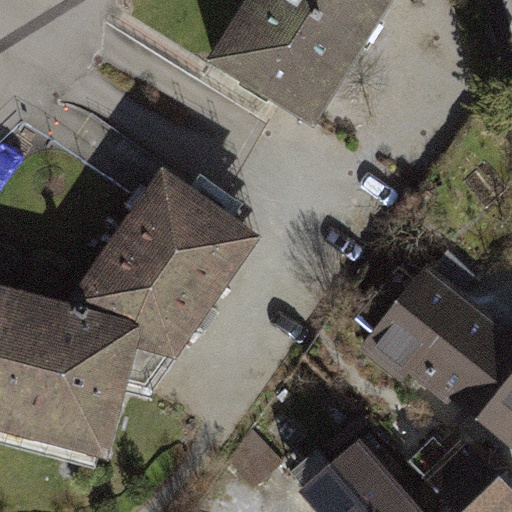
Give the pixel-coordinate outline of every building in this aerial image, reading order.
[(388,0),(243,0),(206,61),(264,97),(311,125),(388,0)] [(257,240),(158,169),(70,301),(78,308),(139,324),(133,348),(172,361),(257,240)] [(511,448),(511,337),(425,266),(357,352),(401,386),(411,372),(508,453),(511,448)] [(0,430),(104,460),(133,348),(139,324),(78,308),(0,288),(0,430)] [(423,511),(361,438),(300,490),(318,511),(511,511),(511,492),(500,480),(510,467),(490,448),(477,460),(460,442),(422,480),(448,509),(444,511),(423,511)]
